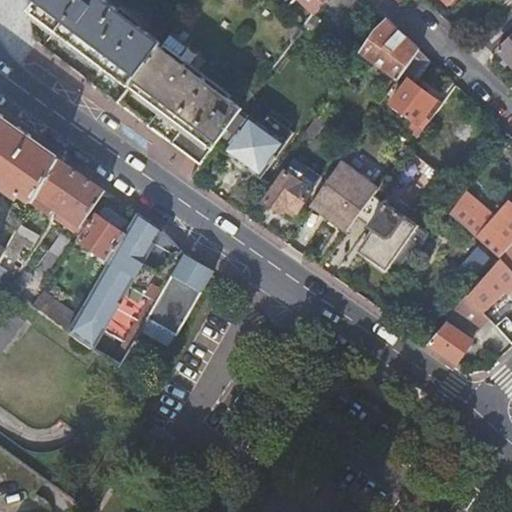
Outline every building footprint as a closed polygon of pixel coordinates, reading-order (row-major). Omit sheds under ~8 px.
[(35,40),(115,102),(161,43),(102,0),(32,0),(38,4),(30,15),(35,40)] [(102,0),(161,43),(193,0),(102,0)] [(191,159),(200,166),(215,145),(241,110),(301,30),(268,0),(193,0),(161,43),(115,102),(191,159)] [(268,0),(301,30),(323,0),(268,0)] [(325,0),(347,23),(368,3),(365,0),(325,0)] [(491,0),(506,16),(511,10),(511,1),(511,0),(491,0)] [(398,80),(401,75),(419,51),(402,36),(386,21),(372,34),(359,53),(398,80)] [(511,37),(497,51),(509,66),(511,68),(511,37)] [(407,132),(416,139),(442,105),(412,83),(415,81),(418,77),(424,70),(430,62),(419,51),(401,75),(404,78),(387,101),(390,104),(389,105),(413,122),(407,132)] [(241,110),(215,145),(238,162),(260,178),(293,133),(267,114),(260,124),(241,110)] [(16,129),(0,117),(0,181),(5,184),(2,188),(18,199),(21,195),(33,203),(36,198),(59,159),(16,129)] [(82,175),(59,159),(36,198),(80,228),(81,225),(105,191),(82,175)] [(285,206),(296,213),(320,178),(294,160),(263,202),(271,208),(279,214),(285,206)] [(340,226),(348,231),(377,192),(338,164),(312,200),(335,217),(333,220),(340,226)] [(473,236),(497,258),(511,241),(511,205),(511,204),(510,205),(509,204),(499,217),(500,218),(491,228),(484,221),(489,215),(465,193),(450,215),(473,236)] [(376,198),(358,221),(365,226),(373,232),(357,254),(384,272),(392,261),(402,245),(410,250),(414,253),(427,234),(412,223),(376,198)] [(105,210),(99,218),(105,222),(125,236),(130,228),(128,221),(109,209),(105,210)] [(69,333),(91,350),(128,287),(141,264),(161,231),(149,224),(139,218),(140,216),(138,214),(137,216),(130,228),(125,236),(107,266),(78,317),(69,333)] [(80,228),(77,231),(84,236),(81,242),(102,256),(100,261),(107,266),(125,236),(105,222),(99,218),(97,217),(88,230),(81,225),(80,228)] [(511,241),(497,258),(498,259),(511,273),(511,272),(511,241)] [(410,250),(402,245),(392,261),(395,263),(397,264),(400,264),(402,263),(403,261),(410,250)] [(141,331),(169,349),(211,276),(198,266),(185,256),(179,266),(141,331)] [(498,259),(466,296),(481,312),(506,289),(509,292),(511,289),(511,273),(498,259)] [(179,266),(168,260),(159,275),(146,297),(149,299),(111,364),(118,369),(141,331),(179,266)] [(159,275),(141,264),(128,287),(146,297),(159,275)] [(42,293),(32,306),(69,333),(78,317),(42,293)] [(481,312),(466,296),(458,306),(450,315),(476,333),(489,319),(481,312)] [(511,323),(506,317),(496,327),(511,344),(511,323)] [(446,325),(428,345),(456,365),(462,354),(472,342),(446,325)]
